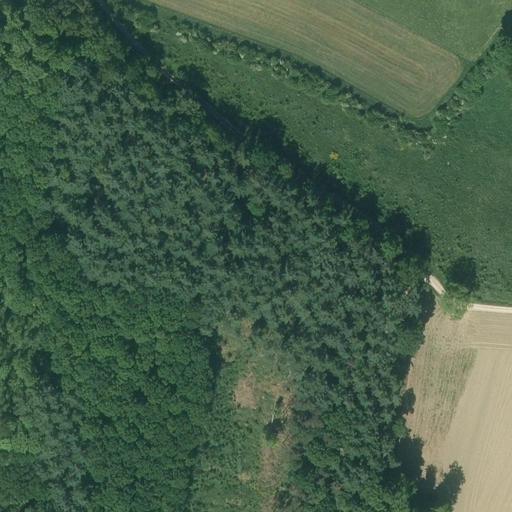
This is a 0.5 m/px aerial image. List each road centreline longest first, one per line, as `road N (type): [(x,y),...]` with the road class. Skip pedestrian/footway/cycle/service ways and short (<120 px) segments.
road 1 (track): [(99,0),(192,97),(388,239),(428,279)]
road 2 (track): [(336,511),(343,410),(408,283)]
